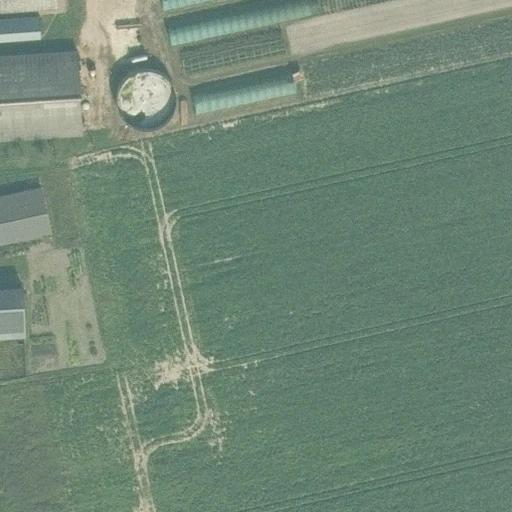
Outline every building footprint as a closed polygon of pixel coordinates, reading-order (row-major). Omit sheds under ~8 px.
[(0,0),(0,9),(55,6),(54,0),(0,0)] [(268,23),(316,13),(313,0),(281,0),(264,4),(268,23)] [(0,19),(0,39),(40,37),(38,17),(0,19)] [(0,137),(80,132),(75,50),(0,54),(0,137)] [(174,103),(175,97),(174,92),(172,86),(169,81),(166,77),(161,73),(156,70),(151,69),(145,68),(139,69),(134,71),(128,74),(124,77),(120,82),(118,87),(116,93),(116,98),(116,104),(118,109),(121,115),(125,119),(129,123),(134,125),(140,127),(146,127),(151,127),(157,125),(162,122),(166,118),(170,114),(173,109),(174,103)] [(287,72),(275,77),(282,94),(294,89),(287,72)] [(0,195),(0,242),(49,232),(40,187),(0,195)]
